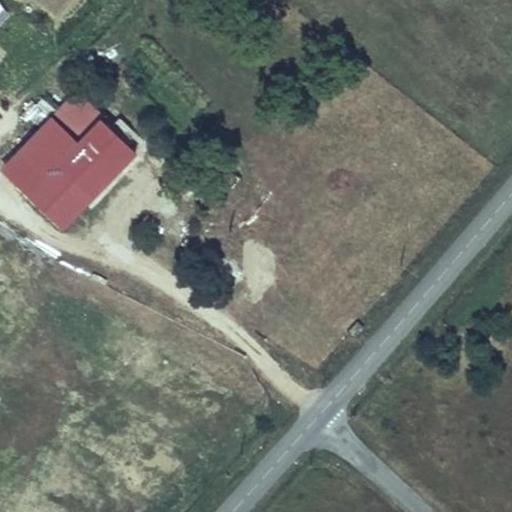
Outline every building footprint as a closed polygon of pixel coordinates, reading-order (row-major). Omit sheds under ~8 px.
[(134,130),(115,112),(105,123),(124,140),(134,130)] [(90,199),(136,152),(124,140),(105,123),(99,118),(77,142),(61,159),(54,166),(55,167),(42,181),(75,214),(90,199)] [(61,159),(77,142),(67,133),(51,150),(61,159)] [(240,178),(221,162),(209,175),(229,191),(240,178)] [(75,214),(42,181),(28,167),(18,179),(65,225),(75,214)] [(353,338),(363,327),(357,322),(347,333),(353,338)]
